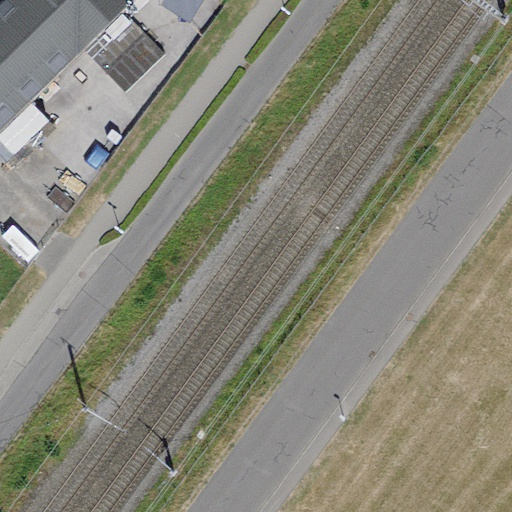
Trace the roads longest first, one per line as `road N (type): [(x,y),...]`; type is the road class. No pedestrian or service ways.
road 1 (residential): [(321,0),(0,430)]
road 2 (residential): [(238,511),(511,140)]
